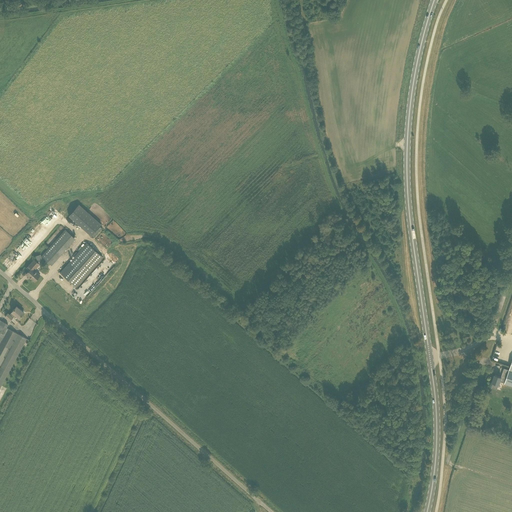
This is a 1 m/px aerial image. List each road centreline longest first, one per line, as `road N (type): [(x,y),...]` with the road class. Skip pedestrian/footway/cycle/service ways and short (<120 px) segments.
road 1 (secondary): [(434,0),(413,77),(406,147),(436,414),(426,511)]
road 2 (unclassified): [(269,511),(0,272)]
